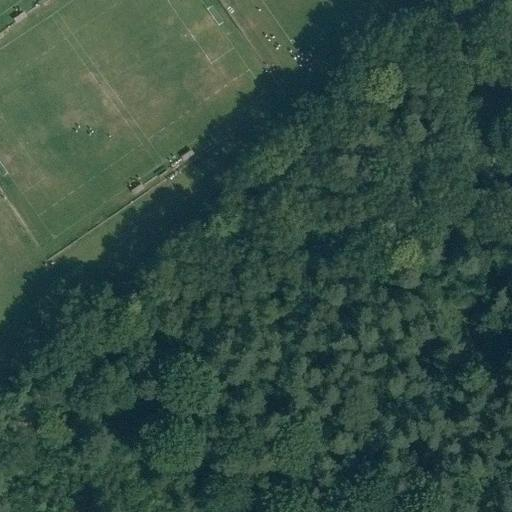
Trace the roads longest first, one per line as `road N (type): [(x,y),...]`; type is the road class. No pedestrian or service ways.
road 1 (track): [(0,432),(116,340),(460,27)]
road 2 (track): [(511,144),(460,27)]
